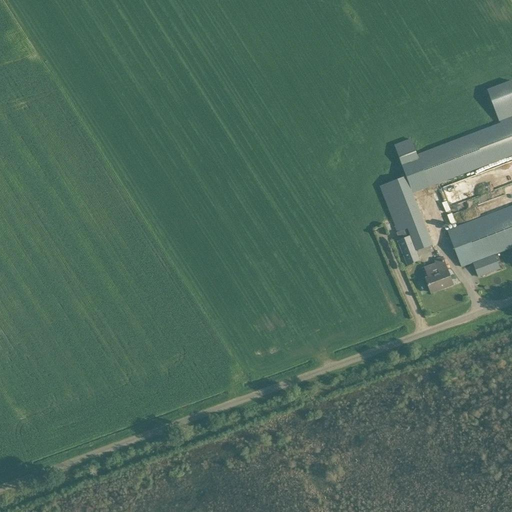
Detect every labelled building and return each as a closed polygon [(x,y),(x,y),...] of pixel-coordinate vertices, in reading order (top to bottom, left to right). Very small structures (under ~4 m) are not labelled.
[(488,89),(499,122),(511,116),(511,82),(511,80),(488,89)] [(411,139),(394,146),(404,170),(420,164),(429,185),(511,153),(511,120),(481,132),(417,156),(411,139)] [(511,206),(447,231),(461,267),(511,247),(511,206)] [(417,208),(393,217),(398,232),(407,228),(410,236),(411,235),(417,251),(432,245),(417,208)] [(397,241),(407,265),(420,260),(417,251),(410,236),(397,241)] [(473,263),(478,277),(500,268),(495,255),(473,263)] [(426,278),(431,293),(453,285),(442,256),(434,259),(436,263),(425,267),(429,277),(426,278)]
